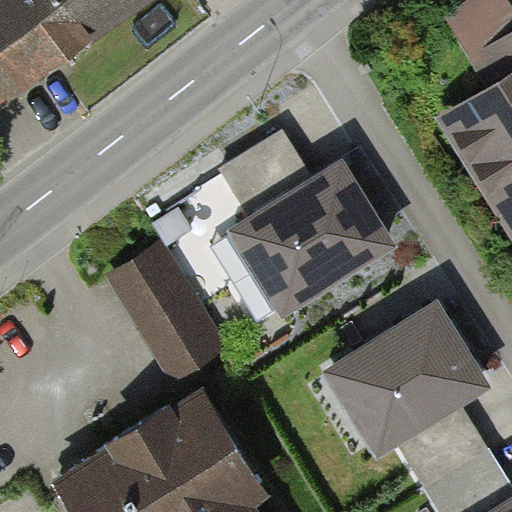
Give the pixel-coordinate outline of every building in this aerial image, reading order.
[(0,0),(0,116),(167,0),(0,0)] [(511,0),(483,0),(451,19),(493,91),(449,117),(511,224),(511,0)] [(347,167),(233,238),(288,326),(402,255),(347,167)] [(230,343),(171,244),(119,275),(179,374),(230,343)] [(440,307),(327,377),(382,465),(495,394),(440,307)] [(284,511),(290,509),(219,387),(63,479),(82,511),(284,511)]
